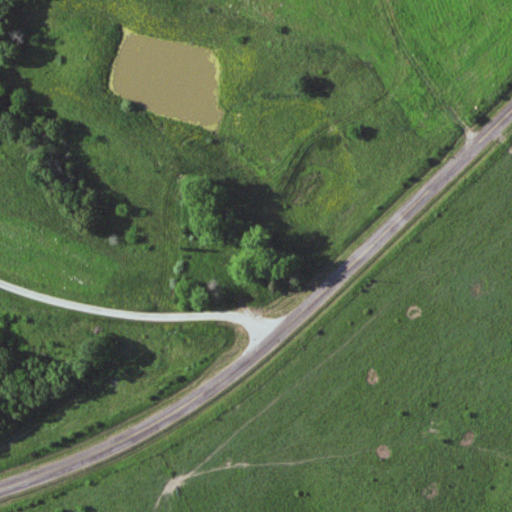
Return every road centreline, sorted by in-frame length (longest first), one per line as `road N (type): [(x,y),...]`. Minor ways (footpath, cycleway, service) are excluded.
road 1 (tertiary): [(0,484),(144,426),(260,352),(511,106)]
road 2 (residential): [(279,333),(251,314),(124,311),(0,275)]
